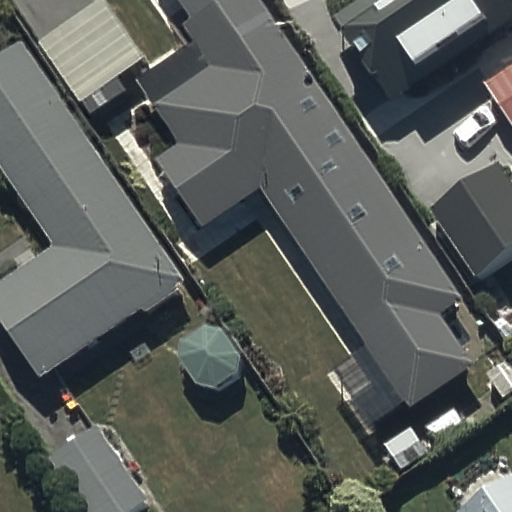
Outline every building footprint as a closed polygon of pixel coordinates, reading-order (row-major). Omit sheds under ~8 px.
[(210,238),(267,201),(370,353),(339,374),(379,433),(410,413),(414,419),(482,373),(448,324),(469,309),(260,0),(245,0),(194,35),(203,49),(142,90),(187,157),(165,171),(210,238)] [(511,35),(511,0),(372,0),(339,24),(403,113),(511,35)] [(0,169),(58,252),(0,292),(0,322),(44,385),(144,315),(150,324),(194,292),(25,50),(0,67),(0,169)] [(511,73),(488,89),(511,125),(511,73)] [(511,182),(498,162),(430,209),(481,282),(511,260),(511,182)] [(101,431),(53,464),(84,511),(138,511),(150,504),(101,431)] [(511,511),(511,484),(474,510),(475,511),(511,511)]
